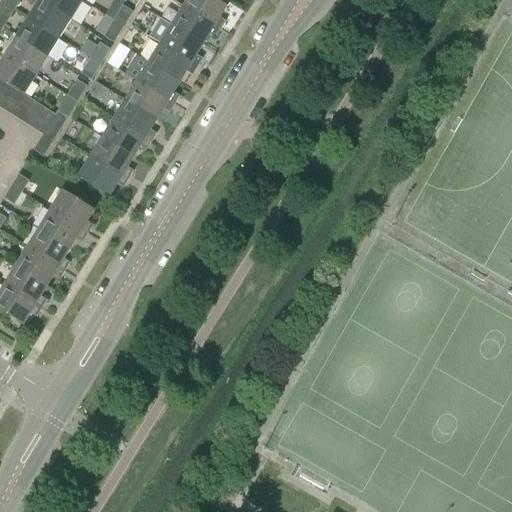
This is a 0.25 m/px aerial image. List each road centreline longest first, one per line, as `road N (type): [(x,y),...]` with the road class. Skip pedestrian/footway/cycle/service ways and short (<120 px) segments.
road 1 (tertiary): [(61,405),(306,0)]
road 2 (tertiary): [(0,511),(61,405)]
